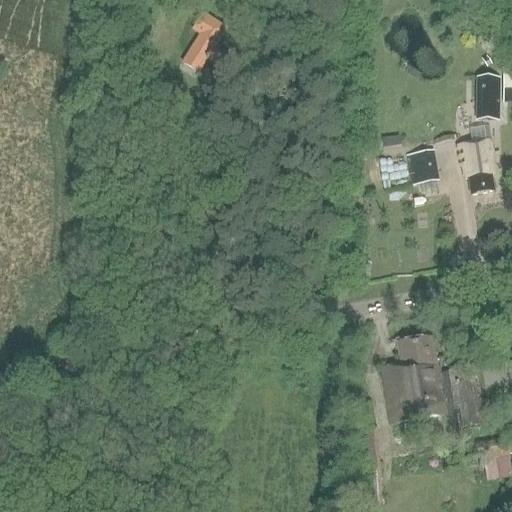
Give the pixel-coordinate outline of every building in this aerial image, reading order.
[(213,64),(218,56),(212,52),(224,32),(202,18),(193,32),(201,37),(182,65),(197,75),(207,60),(213,64)] [(499,121),(499,81),(478,81),(478,121),(499,121)] [(386,138),(389,154),(408,151),(405,135),(386,138)] [(491,177),(494,177),(491,155),(492,155),(490,142),(457,148),(460,169),(462,169),(464,181),(467,181),(470,198),(494,194),(491,177)] [(437,182),(432,152),(408,156),(413,186),(437,182)] [(447,417),(439,375),(438,368),(436,369),(431,339),(396,345),(400,366),(381,369),(391,426),(445,417),(447,417)] [(447,370),(460,368),(457,358),(445,359),(447,370)] [(447,417),(445,417),(447,430),(489,424),(480,368),(439,375),(447,417)] [(369,432),(368,425),(346,426),(350,508),(367,507),(367,504),(381,504),(378,432),(369,432)] [(510,479),(504,441),(476,445),(479,469),(485,468),(487,482),(510,479)]
